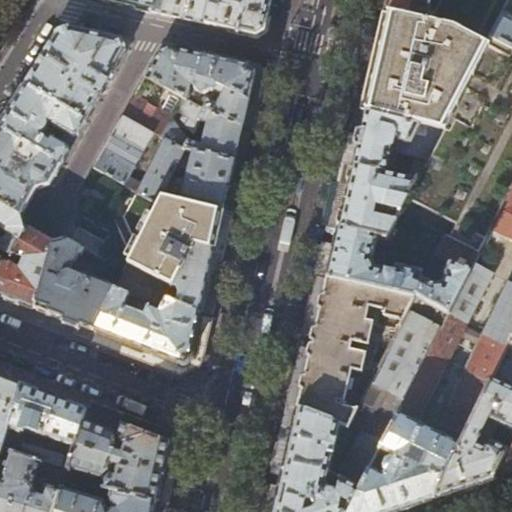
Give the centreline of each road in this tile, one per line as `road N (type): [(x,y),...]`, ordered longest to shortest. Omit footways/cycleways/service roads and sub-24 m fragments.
road 1 (primary): [(222,419),(303,63)]
road 2 (residential): [(222,419),(0,336)]
road 3 (residential): [(153,27),(53,213)]
road 4 (residential): [(153,27),(303,63)]
